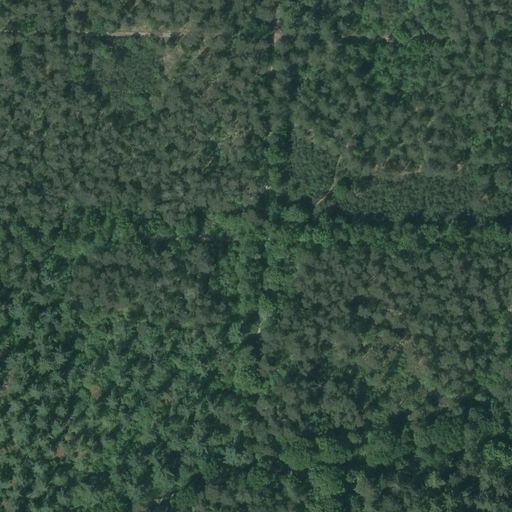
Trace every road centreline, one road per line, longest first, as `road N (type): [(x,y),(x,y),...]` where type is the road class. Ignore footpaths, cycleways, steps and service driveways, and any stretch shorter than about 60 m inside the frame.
road 1 (unknown): [(511,39),(270,41),(0,30)]
road 2 (track): [(132,511),(253,471),(511,431)]
road 3 (track): [(260,235),(0,232)]
road 4 (track): [(511,238),(260,235)]
road 5 (track): [(253,471),(260,235)]
road 6 (track): [(260,235),(272,0)]
